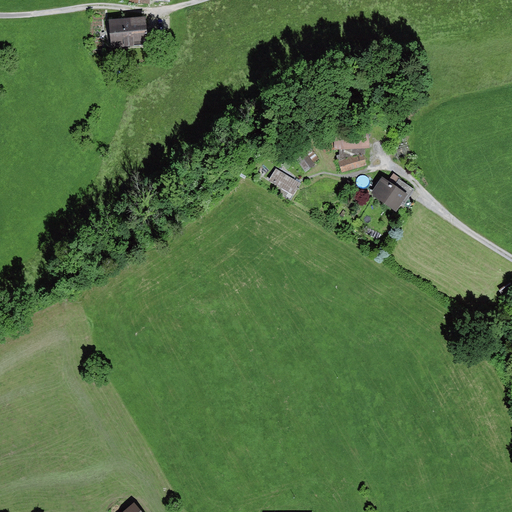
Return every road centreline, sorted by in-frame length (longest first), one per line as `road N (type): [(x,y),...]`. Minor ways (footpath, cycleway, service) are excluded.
road 1 (track): [(0,13),(191,0)]
road 2 (track): [(511,258),(393,167),(372,170)]
